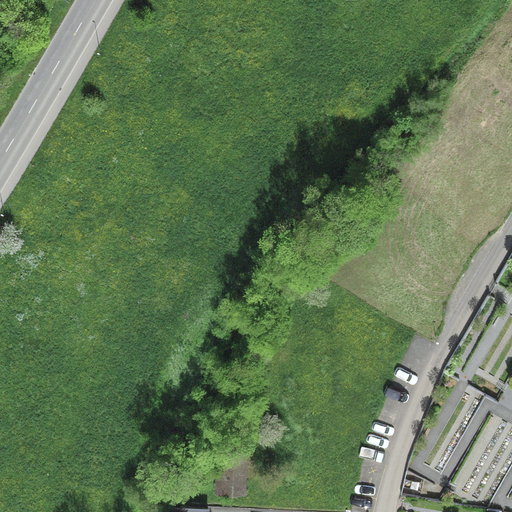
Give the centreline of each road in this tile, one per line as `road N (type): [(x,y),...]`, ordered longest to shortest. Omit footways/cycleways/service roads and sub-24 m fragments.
road 1 (residential): [(511,237),(433,374),(387,511)]
road 2 (secondary): [(97,0),(0,166)]
